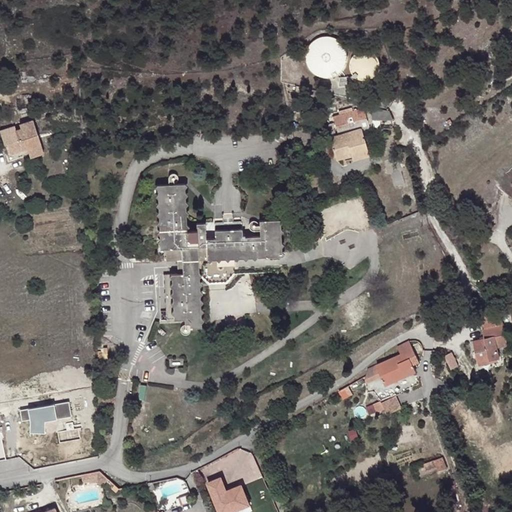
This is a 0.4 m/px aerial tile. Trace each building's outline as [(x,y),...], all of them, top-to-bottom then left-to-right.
[(347,60),(347,56),(347,52),(346,47),(342,41),(338,39),(335,37),(331,36),(327,35),(323,36),(319,37),(315,39),(312,41),(310,44),(308,48),(307,51),(306,56),(307,60),(308,63),(309,66),(312,70),(315,72),(318,75),(322,76),(326,76),(330,76),(334,75),(339,73),(341,70),(344,67),(346,63),(347,60)] [(379,70),(380,64),(378,58),(375,54),(371,51),(366,50),(360,51),(356,53),(352,58),(351,61),(351,64),(351,69),(354,74),(358,77),(361,78),(364,79),(370,78),(373,77),(375,75),(379,70)] [(353,76),(340,77),(340,86),(353,84),(353,76)] [(337,105),(323,104),(324,113),(338,112),(337,105)] [(336,126),(359,119),(367,117),(364,107),(334,115),(336,126)] [(389,110),(388,108),(372,107),(372,116),(389,110)] [(373,119),(394,120),(389,110),(372,116),(373,119)] [(0,129),(0,130),(4,144),(7,143),(10,153),(22,149),(24,154),(29,152),(31,157),(44,153),(32,119),(19,124),(20,126),(15,128),(14,125),(0,129)] [(370,155),(362,128),(330,137),(337,159),(352,155),(353,160),(370,155)] [(7,143),(4,144),(9,159),(24,154),(22,149),(10,153),(7,143)] [(511,161),(492,179),(502,189),(511,196),(511,161)] [(400,172),(390,175),(394,186),(404,182),(400,172)] [(201,326),(199,283),(199,273),(204,272),(210,279),(224,279),(233,269),(232,256),(261,255),(261,256),(279,255),(278,219),(260,220),(260,235),(243,236),(242,222),(215,223),(215,237),(206,238),(205,222),(197,223),(197,229),(187,230),(184,183),(157,185),(160,248),(166,248),(167,261),(177,261),(178,274),(164,274),(166,310),(161,311),(161,320),(184,318),(185,323),(190,323),(190,327),(201,326)] [(316,230),(312,232),(316,241),(320,239),(316,230)] [(240,282),(245,302),(257,299),(252,279),(240,282)] [(500,313),(483,318),(486,329),(503,325),(500,313)] [(495,336),(505,333),(503,325),(486,329),(483,330),(485,338),(473,341),(479,363),(501,358),(495,336)] [(401,354),(378,365),(383,376),(387,385),(399,379),(416,371),(413,365),(419,362),(409,341),(398,346),(401,354)] [(383,376),(378,365),(368,369),(366,377),(368,382),(383,376)] [(402,384),(399,379),(387,385),(389,390),(402,384)] [(381,401),(374,404),(377,412),(394,405),(391,397),(381,402),(381,401)] [(74,402),(24,405),(25,419),(37,418),(37,431),(52,430),(51,417),(75,416),(74,402)] [(99,471),(88,473),(89,480),(89,481),(97,480),(103,474),(99,471)] [(103,474),(97,480),(102,484),(107,478),(103,474)] [(222,477),(209,483),(221,511),(224,511),(250,502),(243,485),(228,491),(222,477)] [(146,484),(148,489),(149,492),(155,490),(151,481),(146,484)] [(146,484),(134,486),(135,492),(148,489),(146,484)] [(191,493),(178,498),(181,505),(193,500),(191,493)] [(234,511),(251,505),(250,502),(224,511),(234,511)]
